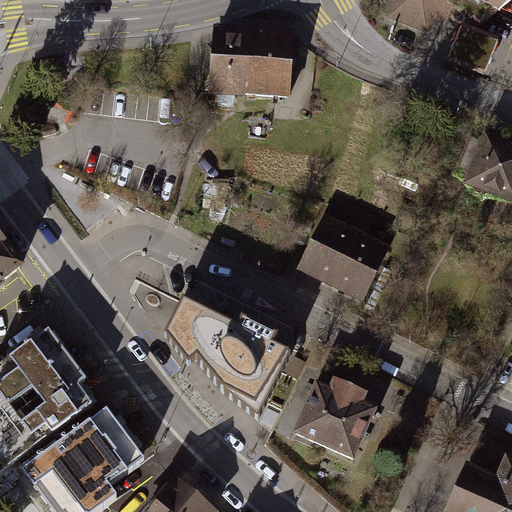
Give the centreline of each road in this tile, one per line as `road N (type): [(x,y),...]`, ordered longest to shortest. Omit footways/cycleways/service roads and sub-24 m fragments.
road 1 (residential): [(69,276),(121,243),(142,240),(511,422)]
road 2 (tertiary): [(281,511),(190,427),(69,276)]
road 3 (secondary): [(233,0),(0,32)]
road 4 (residential): [(511,112),(386,66),(322,0)]
